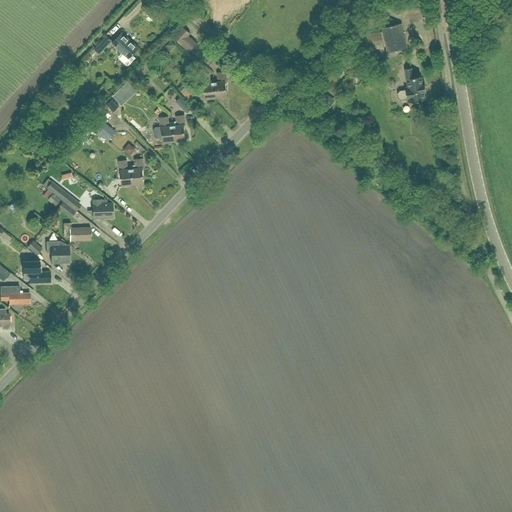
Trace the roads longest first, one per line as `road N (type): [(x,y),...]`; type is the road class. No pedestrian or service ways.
road 1 (unclassified): [(0,384),(365,0)]
road 2 (secondary): [(511,279),(477,178),(446,0)]
road 3 (track): [(173,0),(284,83)]
